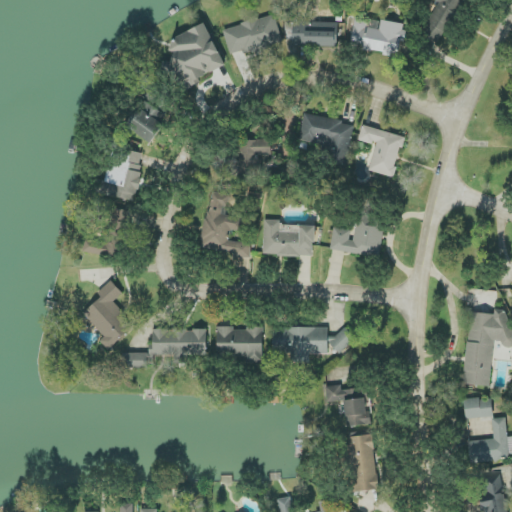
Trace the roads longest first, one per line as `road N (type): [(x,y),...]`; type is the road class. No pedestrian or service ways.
road 1 (residential): [(457,123),(350,84),(279,82),(250,89),(204,124),(175,189),(164,270),(182,290),(415,300)]
road 2 (residential): [(431,511),(415,300),(457,123),(511,17)]
